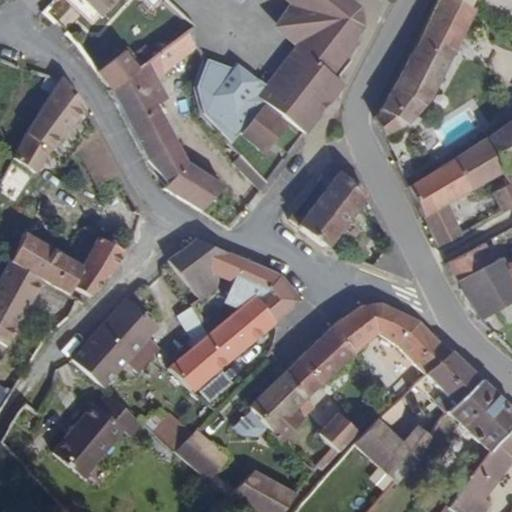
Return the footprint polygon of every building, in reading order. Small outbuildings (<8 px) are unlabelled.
[(112,0),(63,0),(88,25),(112,0)] [(356,0),(285,0),(289,3),(279,17),(282,35),(294,45),(263,84),(235,62),(230,68),(204,57),(192,88),(199,110),(231,134),(260,95),(303,128),(331,93),(341,82),(342,79),(331,70),(354,39),(355,37),(352,34),(360,4),(356,0)] [(431,103),(477,12),(466,6),(454,0),(434,0),(391,85),(431,103)] [(282,35),(279,17),(270,27),(282,35)] [(162,76),(201,51),(194,34),(190,31),(163,48),(151,57),(162,76)] [(139,65),(125,46),(92,71),(104,88),(139,65)] [(170,90),(162,76),(151,57),(139,65),(156,98),(170,90)] [(156,98),(139,65),(104,88),(140,151),(171,131),(156,98)] [(46,150),(61,132),(75,116),(82,124),(92,118),(84,104),(60,72),(55,78),(39,104),(15,148),(11,158),(33,170),(46,150)] [(409,126),(431,103),(391,85),(374,119),(382,136),(409,126)] [(264,145),(285,118),(261,100),(240,126),(264,145)] [(493,136),(472,110),(453,121),(446,125),(451,133),(462,126),(476,146),(480,143),(481,144),(493,136)] [(511,125),(493,136),(481,144),(500,174),(505,183),(511,194),(511,125)] [(216,184),(194,167),(185,159),(171,131),(140,151),(160,182),(160,189),(196,212),(216,184)] [(443,206),(500,174),(481,144),(480,143),(476,146),(451,161),(405,187),(420,218),(443,206)] [(265,176),(238,150),(231,157),(257,185),(265,176)] [(401,156),(399,150),(390,155),(393,160),(401,156)] [(323,248),(367,193),(343,173),(320,176),(316,178),(324,186),(300,215),(292,209),(286,217),(320,246),(323,248)] [(511,204),(511,194),(505,183),(489,194),(497,213),(511,204)] [(459,234),(443,206),(420,218),(436,246),(444,241),(459,234)] [(76,265),(24,235),(16,245),(8,258),(41,277),(71,295),(75,291),(84,298),(100,275),(109,270),(123,248),(95,233),(76,265)] [(279,276),(205,243),(202,240),(193,237),(162,259),(202,298),(226,278),(234,280),(222,303),(234,310),(254,294),(272,318),(275,321),(299,301),(279,276)] [(511,296),(511,295),(511,258),(506,262),(500,252),(492,257),(484,242),(446,263),(465,297),(478,319),(511,299),(511,296)] [(0,337),(41,277),(8,258),(0,270),(0,337)] [(92,383),(151,323),(119,292),(61,353),(92,383)] [(221,361),(272,318),(254,294),(234,310),(205,333),(161,370),(184,394),(221,361)] [(449,353),(413,319),(380,304),(375,303),(352,306),(330,326),(355,350),(359,356),(384,334),(419,373),(412,380),(417,386),(425,377),(449,353)] [(161,370),(205,333),(197,316),(148,356),(161,370)] [(311,397),(355,359),(359,356),(355,350),(330,326),(299,357),(285,372),(310,395),(311,397)] [(478,381),(449,353),(425,377),(449,400),(444,405),(450,410),(478,381)] [(204,415),(240,382),(221,361),(184,394),(197,406),(204,415)] [(269,434),(310,395),(285,372),(246,411),(269,434)] [(511,419),(511,412),(478,381),(450,410),(447,413),(484,450),(493,441),(511,419)] [(418,398),(424,392),(417,386),(412,391),(418,398)] [(76,471),(117,406),(99,390),(73,414),(46,441),(76,471)] [(30,413),(34,404),(29,400),(24,406),(30,413)] [(402,441),(392,429),(411,410),(403,400),(376,427),(357,448),(386,474),(409,451),(418,458),(430,436),(420,425),(402,441)] [(119,429),(130,418),(117,406),(76,471),(117,427),(119,429)] [(341,455),(361,434),(342,417),(323,435),(341,455)] [(511,419),(493,441),(511,458),(511,419)] [(0,441),(5,448),(10,439),(2,431),(0,433),(0,434),(0,441)] [(242,463),(205,433),(175,459),(212,493),(242,463)] [(396,483),(418,458),(409,451),(386,474),(391,479),(396,483)] [(467,474),(477,460),(470,456),(461,468),(467,474)] [(49,483),(39,472),(32,478),(42,489),(49,483)] [(281,511),(297,496),(255,473),(225,505),(246,511),(281,511)]
